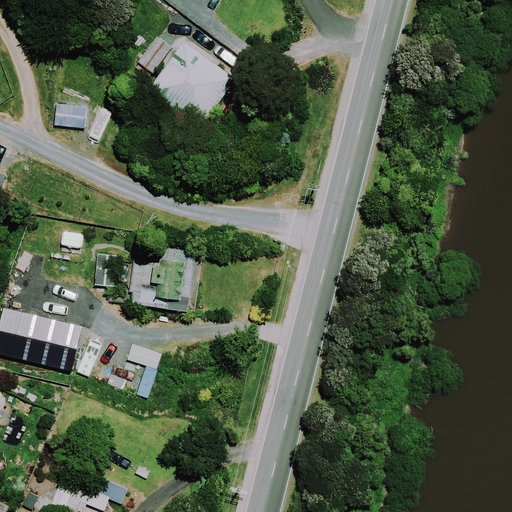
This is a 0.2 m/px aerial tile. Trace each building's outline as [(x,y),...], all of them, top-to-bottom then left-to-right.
[(54,43),(41,40),(35,64),(48,67),(54,43)] [(236,81),(185,43),(149,92),(201,129),(236,81)] [(0,169),(0,194),(16,195),(17,170),(0,169)] [(199,254),(163,249),(161,264),(136,261),(130,304),(191,313),(199,254)] [(117,290),(117,255),(96,255),(96,290),(117,290)] [(51,380),(39,375),(27,403),(39,408),(51,380)] [(105,511),(117,484),(101,478),(96,491),(78,484),(68,507),(81,511),(82,511),(86,504),(105,511)] [(13,511),(15,509),(3,500),(0,503),(0,511),(13,511)]
